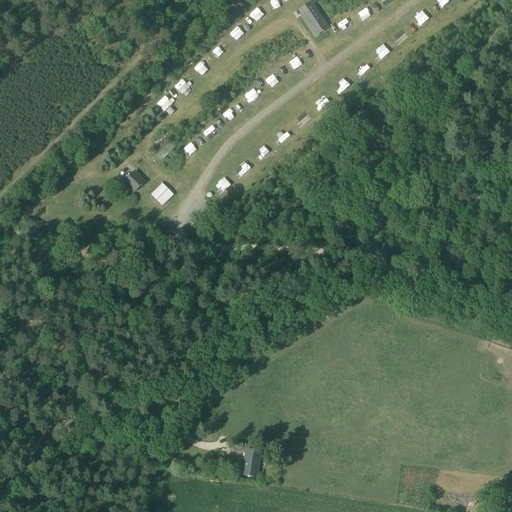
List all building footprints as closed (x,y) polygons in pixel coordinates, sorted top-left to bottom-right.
[(260,0),(253,6),(258,11),(265,5),(260,0)] [(369,0),(363,5),(370,14),(377,9),(369,0)] [(328,29),(323,22),(310,2),(297,11),(315,38),(328,29)] [(345,24),(352,21),(350,13),(342,15),(345,24)] [(241,33),(249,26),(242,18),(234,25),(241,33)] [(223,36),(215,43),(219,48),(227,40),(223,36)] [(203,68),(211,61),(205,53),(196,61),(203,68)] [(269,72),(276,79),(285,71),(278,63),(269,72)] [(178,79),(184,85),(195,76),(189,69),(178,79)] [(261,95),(267,82),(259,79),(253,91),(261,95)] [(169,102),(177,94),(170,87),(162,95),(169,102)] [(279,128),(287,136),(295,129),(288,121),(279,128)] [(199,132),(202,139),(208,136),(205,130),(199,132)] [(195,150),(203,142),(195,134),(187,143),(195,150)] [(121,184),(132,195),(145,183),(134,172),(121,184)] [(168,179),(159,188),(167,197),(177,188),(168,179)] [(245,452),(243,465),(241,476),(255,478),(259,454),(245,452)] [(444,498),(443,507),(465,509),(466,500),(444,498)]
